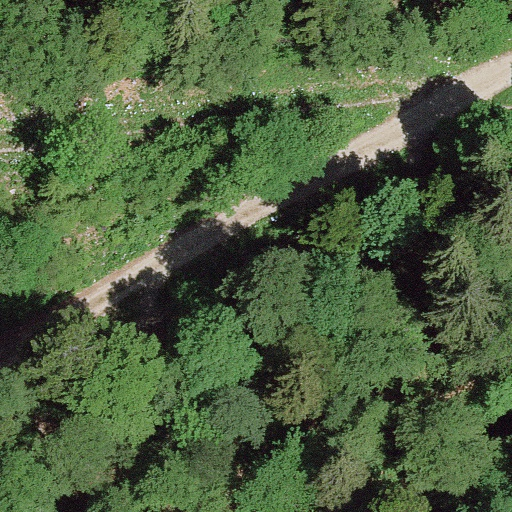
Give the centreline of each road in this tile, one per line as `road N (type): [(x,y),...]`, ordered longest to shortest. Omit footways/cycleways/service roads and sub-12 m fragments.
road 1 (track): [(0,359),(511,74)]
road 2 (track): [(0,149),(511,92)]
